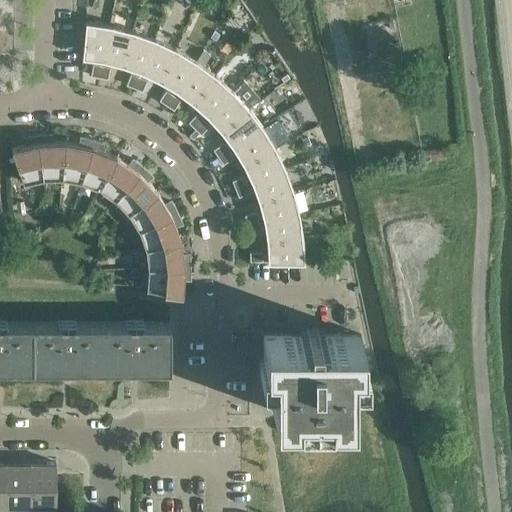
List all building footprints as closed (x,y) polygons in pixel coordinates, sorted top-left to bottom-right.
[(13,3),(0,3),(0,15),(14,15),(13,3)] [(14,15),(0,15),(0,27),(14,27),(14,15)] [(85,20),(82,56),(103,59),(110,24),(85,20)] [(110,24),(103,59),(122,63),(133,29),(110,24)] [(14,27),(0,27),(0,39),(14,39),(14,27)] [(133,29),(122,63),(141,70),(154,37),(133,29)] [(154,37),(141,70),(159,79),(176,47),(154,37)] [(14,39),(0,39),(0,52),(14,51),(14,39)] [(176,47),(159,79),(176,89),(196,59),(176,47)] [(196,59),(176,89),(192,101),(216,73),(196,59)] [(91,75),(99,76),(102,64),(93,63),(91,75)] [(102,64),(99,76),(108,78),(110,66),(102,64)] [(126,83),(134,87),(139,75),(131,72),(126,83)] [(216,73),(192,101),(207,114),(233,89),(216,73)] [(139,75),(134,87),(142,90),(147,79),(139,75)] [(233,89),(207,114),(221,129),(249,107),(260,98),(242,79),(233,89)] [(159,99),(166,104),(173,94),(166,89),(159,99)] [(173,94),(166,104),(173,109),(180,99),(173,94)] [(249,107),(221,129),(233,145),(263,125),(249,107)] [(188,121),(194,127),(203,118),(197,112),(188,121)] [(203,118),(194,127),(201,133),(209,125),(203,118)] [(263,125),(233,145),(243,163),(275,146),(263,126),(263,125)] [(65,140),(51,140),(46,140),(47,132),(37,133),(43,177),(62,177),(63,177),(65,140)] [(37,133),(28,134),(29,142),(11,147),(23,181),(43,177),(37,133)] [(63,177),(81,180),(93,138),(84,135),(83,143),(65,140),(63,177)] [(116,155),(104,150),(99,148),(103,141),(93,138),(81,180),(99,187),(116,155)] [(213,148),(218,156),(228,149),(223,141),(213,148)] [(275,146),(243,163),(252,181),(285,167),(275,146)] [(228,149),(218,156),(223,163),(233,156),(228,149)] [(131,165),(127,163),(116,155),(99,187),(115,198),(143,165),(136,159),(131,165)] [(157,190),(144,176),(150,171),(143,165),(115,198),(128,213),(157,190)] [(285,167),(252,181),(259,200),(293,189),(285,167)] [(232,179),(235,188),(247,183),(243,175),(232,179)] [(247,183),(235,188),(238,196),(250,191),(247,183)] [(293,189),(259,200),(263,219),(299,212),(293,189)] [(173,202),(166,206),(157,190),(128,213),(138,229),(177,210),(173,202)] [(337,191),(326,194),(329,206),(340,203),(337,191)] [(173,222),(181,219),(177,210),(138,229),(145,247),(178,239),(173,222)] [(244,214),(246,222),(258,220),(256,211),(244,214)] [(299,212),(263,219),(266,239),(303,235),(299,212)] [(258,220),(246,222),(248,231),(260,229),(258,220)] [(303,235),(266,239),(267,260),(304,260),(303,235)] [(145,247),(147,267),(190,266),(190,256),(181,257),(178,239),(145,247)] [(250,251),(249,260),(262,260),(262,251),(250,251)] [(191,275),(190,266),(147,267),(146,287),(181,294),(182,274),(191,275)] [(31,322),(0,322),(0,366),(31,366),(31,322)] [(100,322),(31,322),(31,366),(100,366),(100,322)] [(168,322),(100,322),(100,366),(168,366),(168,322)] [(328,401),(328,411),(352,411),(352,374),(366,374),(366,356),(361,356),(361,333),(317,333),(317,328),(307,328),(307,333),(263,333),(263,356),(259,356),(259,374),(273,374),(273,411),(296,411),(296,415),(313,415),(313,401),(328,401)] [(7,461),(6,504),(32,503),(31,461),(23,461),(23,466),(8,466),(8,462),(7,461)] [(32,461),(31,461),(32,503),(55,503),(55,504),(56,504),(56,461),(55,461),(55,462),(47,462),(47,466),(33,466),(32,461)]
